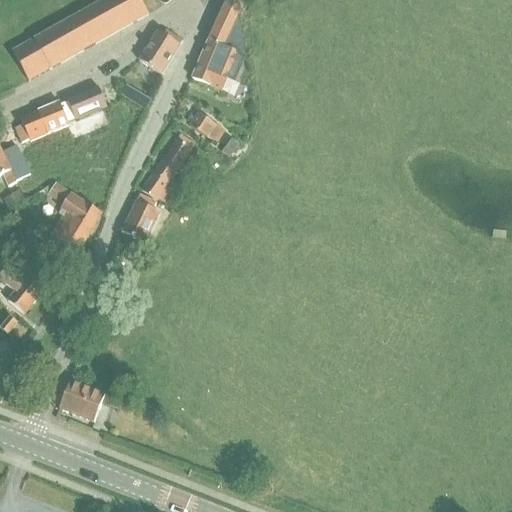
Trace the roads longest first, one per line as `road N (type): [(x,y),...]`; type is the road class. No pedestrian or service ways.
road 1 (residential): [(31,447),(123,193),(209,0)]
road 2 (residential): [(0,110),(200,0)]
road 3 (secondary): [(31,447),(174,501)]
